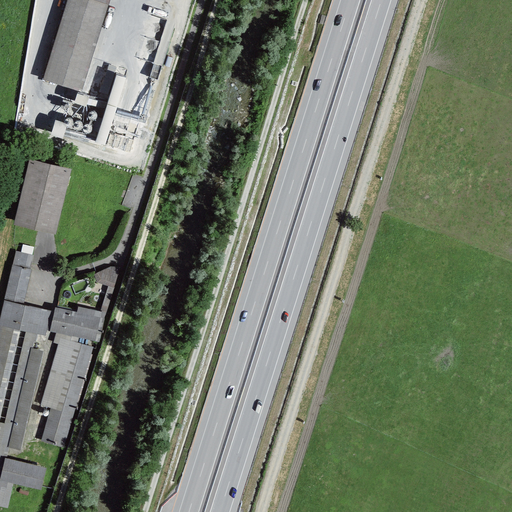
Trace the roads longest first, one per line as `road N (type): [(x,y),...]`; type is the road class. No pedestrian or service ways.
road 1 (track): [(420,0),(257,511)]
road 2 (track): [(217,0),(56,511)]
road 3 (motorway): [(350,0),(189,511)]
road 4 (motorway): [(219,511),(380,0)]
road 5 (track): [(144,511),(305,0)]
road 6 (unknown): [(144,0),(101,131)]
